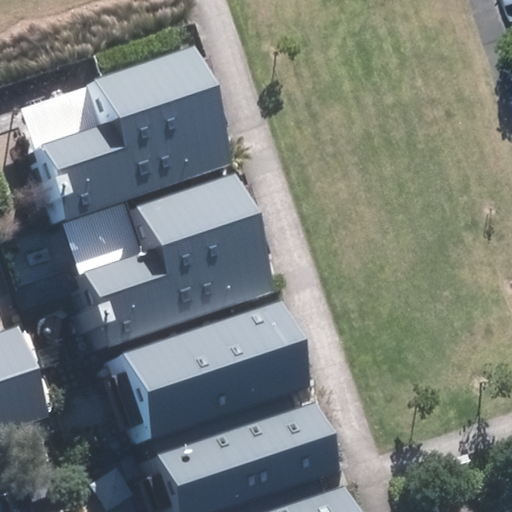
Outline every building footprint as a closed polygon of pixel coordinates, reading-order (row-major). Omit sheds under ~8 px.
[(0,121),(39,236),(201,182),(162,66),(0,119),(0,121)] [(79,363),(243,307),(223,250),(203,190),(112,221),(126,264),(53,289),(79,363)] [(120,458),(272,404),(243,321),(91,375),(120,458)] [(0,438),(32,428),(2,338),(0,338),(0,438)] [(135,511),(235,511),(302,488),(278,421),(123,476),(135,511)] [(308,511),(305,502),(277,511),(308,511)]
